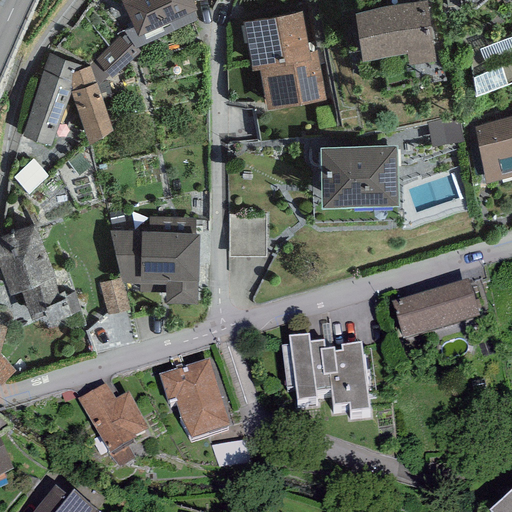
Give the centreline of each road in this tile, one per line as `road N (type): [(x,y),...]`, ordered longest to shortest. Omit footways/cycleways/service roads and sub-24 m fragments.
road 1 (residential): [(0,395),(511,243)]
road 2 (residential): [(253,404),(273,427),(426,477),(484,471),(511,448)]
